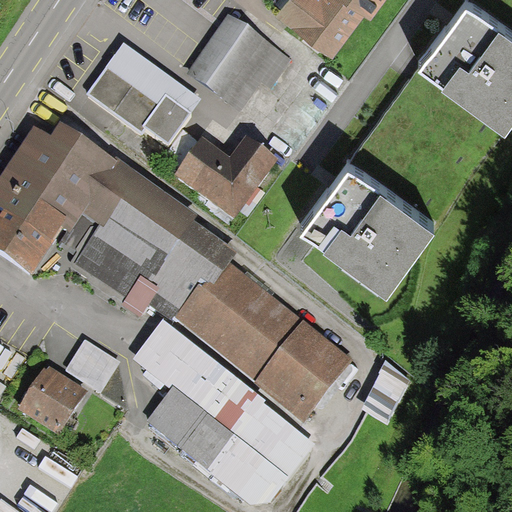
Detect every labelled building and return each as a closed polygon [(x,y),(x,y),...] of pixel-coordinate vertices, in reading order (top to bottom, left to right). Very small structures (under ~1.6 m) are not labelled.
[(282,0),(281,1),(333,37),(358,0),(282,0)] [(511,108),(511,32),(466,0),(461,0),(419,60),(504,119),(511,108)] [(278,53),(231,20),(192,75),(239,108),(278,53)] [(169,95),(118,58),(88,99),(140,136),(169,95)] [(52,142),(32,130),(0,180),(0,208),(5,211),(0,219),(0,252),(32,272),(76,202),(107,222),(82,262),(188,329),(314,427),(358,366),(225,270),(236,253),(195,228),(203,215),(63,126),(52,142)] [(229,163),(188,131),(163,164),(234,219),(278,162),(248,138),(229,163)] [(427,225),(342,166),(299,228),(384,287),(427,225)] [(264,511),(316,446),(165,328),(138,362),(173,389),(146,423),(260,511),(264,511)] [(63,381),(45,370),(19,412),(60,436),(87,391),(121,411),(116,363),(85,344),(63,381)]
